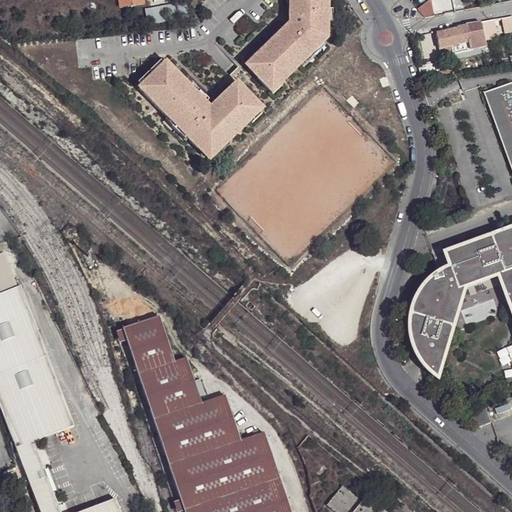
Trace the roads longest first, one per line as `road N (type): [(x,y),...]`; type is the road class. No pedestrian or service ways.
road 1 (unclassified): [(391,50),(424,155),(421,194),(390,288),(386,345),(394,372),(511,482)]
road 2 (unknown): [(132,511),(92,440),(24,274)]
road 3 (unknown): [(232,0),(168,49),(97,56)]
